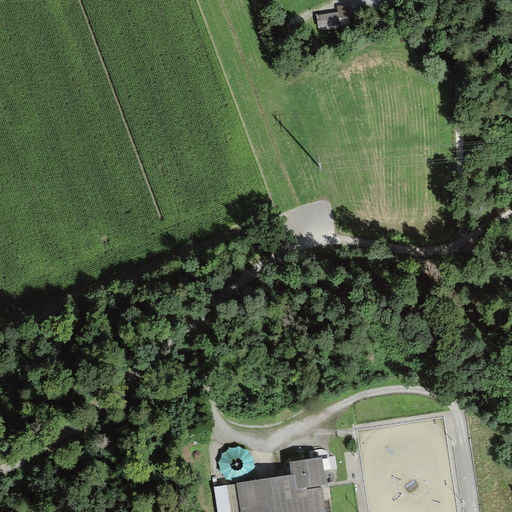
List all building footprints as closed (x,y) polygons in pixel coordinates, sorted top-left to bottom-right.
[(338,7),(339,12),(340,19),(351,17),(349,5),(338,7)] [(339,12),(316,16),(318,28),(340,25),(340,27),(352,25),(351,17),(340,19),(339,12)] [(291,29),(289,20),(275,23),(277,32),(291,29)] [(255,479),(255,449),(222,450),(223,479),(255,479)] [(291,476),(236,485),(240,511),(326,511),(323,488),(328,487),(324,459),(289,464),(291,476)] [(240,511),(236,485),(214,488),(217,511),(240,511)]
